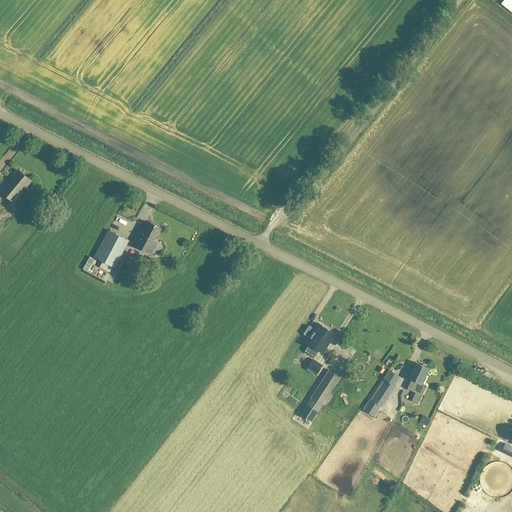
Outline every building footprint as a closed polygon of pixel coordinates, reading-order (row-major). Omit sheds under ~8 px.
[(13,202),(30,181),(18,170),(0,191),(13,202)] [(154,241),(160,229),(149,223),(142,235),(139,234),(133,245),(151,254),(156,243),(154,241)] [(114,268),(128,241),(109,231),(95,257),(114,268)] [(322,353),(335,334),(319,324),(307,343),(310,345),(306,351),(315,357),(319,351),(322,353)] [(316,376),(324,365),(313,358),(306,369),(316,376)] [(422,366),(416,363),(408,379),(411,380),(407,390),(415,394),(411,401),(418,404),(426,387),(423,385),(426,378),(424,377),(428,369),(427,368),(427,367),(423,364),(422,366)] [(322,405),(340,377),(329,370),(311,398),(322,405)] [(381,407),(387,399),(395,387),(385,381),(372,401),(381,407)] [(511,447),(505,444),(502,451),(511,455),(511,447)] [(454,500),(452,505),(466,511),(472,511),(474,509),(454,500)]
